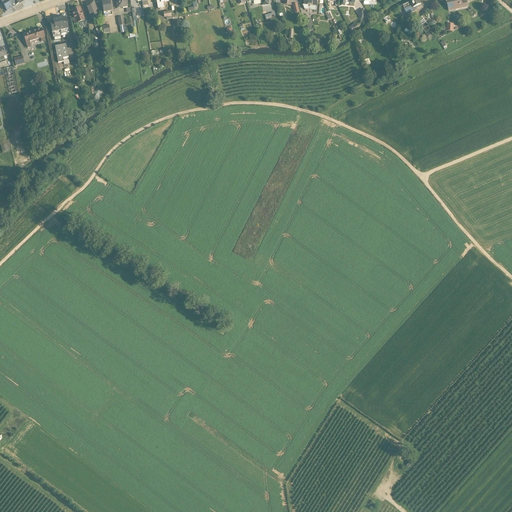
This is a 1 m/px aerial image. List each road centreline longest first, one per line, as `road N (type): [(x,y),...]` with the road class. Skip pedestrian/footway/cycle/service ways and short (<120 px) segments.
road 1 (track): [(420,177),(380,142),(318,114),(226,104),(161,120),(115,147),(0,264)]
road 2 (track): [(511,278),(420,177)]
